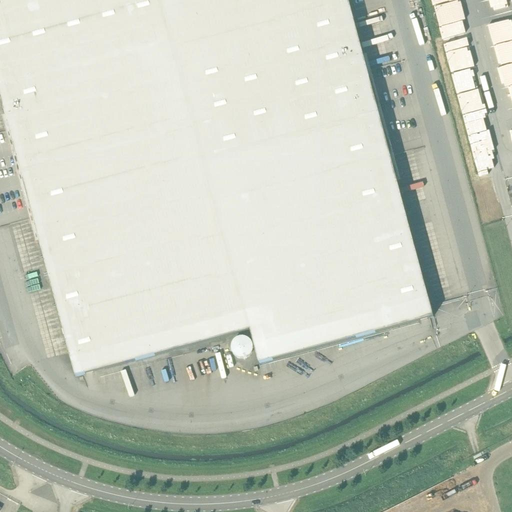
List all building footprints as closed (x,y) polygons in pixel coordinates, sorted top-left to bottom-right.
[(433,317),(348,0),(0,0),(0,94),(76,377),(250,330),(259,364),(433,317)] [(508,40),(511,38),(511,17),(502,21),(508,40)] [(388,25),(369,29),(370,35),(390,31),(388,25)] [(511,84),(511,40),(501,44),(510,84),(511,84)] [(475,133),(498,127),(484,66),(461,71),(475,133)] [(486,142),(490,158),(494,157),(488,133),(478,135),(480,143),(486,142)]
